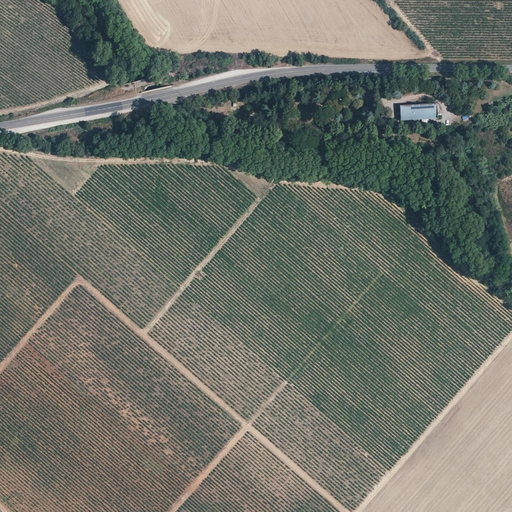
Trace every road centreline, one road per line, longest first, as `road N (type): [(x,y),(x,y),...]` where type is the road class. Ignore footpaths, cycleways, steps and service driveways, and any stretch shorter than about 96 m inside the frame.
road 1 (tertiary): [(0,125),(311,69),(511,68)]
road 2 (track): [(246,426),(85,283),(73,284),(0,368)]
road 3 (track): [(172,511),(246,426),(344,511)]
road 4 (track): [(357,511),(511,336)]
road 5 (track): [(140,331),(262,196)]
